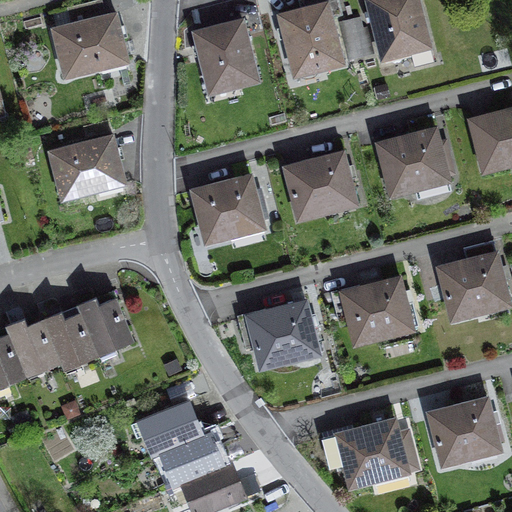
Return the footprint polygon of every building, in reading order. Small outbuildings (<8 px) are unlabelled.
[(334,0),(284,13),(300,76),(351,63),(334,0)] [(426,0),(372,0),(390,62),(439,49),(426,0)] [(123,11),(58,27),(71,78),(135,62),(123,11)] [(251,18),(200,31),(216,94),(267,81),(251,18)] [(354,20),(363,57),(372,55),(363,18),(354,20)] [(363,57),(354,20),(345,23),(355,60),(363,57)] [(0,119),(11,117),(0,72),(0,119)] [(511,108),(475,119),(490,174),(511,167),(511,108)] [(446,127),(382,144),(397,198),(460,180),(446,127)] [(119,133),(55,151),(69,201),(133,183),(119,133)] [(352,150),(290,164),(303,220),(365,205),(352,150)] [(259,173),(198,188),(212,243),(272,228),(259,173)] [(465,245),(469,258),(497,251),(494,238),(465,245)] [(511,272),(507,252),(445,268),(458,322),(511,307),(511,272)] [(407,276),(345,291),(359,348),(421,334),(407,276)] [(103,298),(83,307),(86,314),(105,358),(140,343),(122,300),(106,306),(103,298)] [(313,300),(253,314),(268,375),(328,360),(313,300)] [(69,312),(48,321),(67,366),(70,373),(105,358),(86,314),(72,320),(69,312)] [(31,320),(12,328),(15,335),(34,380),(67,366),(48,321),(34,327),(31,320)] [(0,340),(0,394),(34,380),(15,335),(1,342),(0,340)] [(496,396),(432,412),(446,466),(510,450),(496,396)] [(198,400),(146,420),(159,455),(166,452),(211,434),(198,400)] [(404,419),(343,434),(356,487),(423,471),(414,434),(408,436),(404,419)] [(211,434),(166,452),(180,490),(189,486),(235,468),(221,431),(211,434)] [(235,468),(189,486),(199,511),(219,511),(254,498),(242,466),(235,468)]
